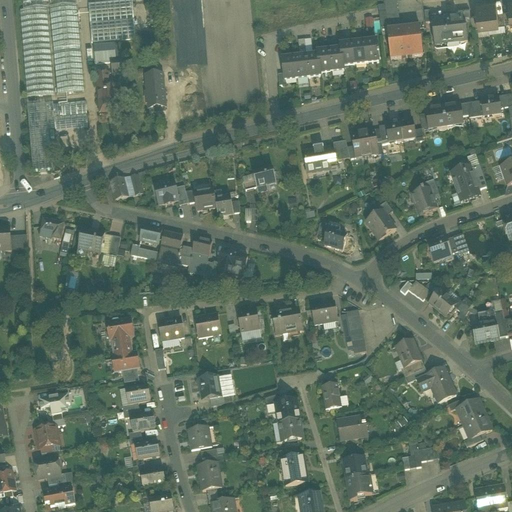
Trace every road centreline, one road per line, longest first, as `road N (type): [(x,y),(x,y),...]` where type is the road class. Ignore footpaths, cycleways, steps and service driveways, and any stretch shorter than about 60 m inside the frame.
road 1 (residential): [(85,181),(511,67)]
road 2 (residential): [(85,181),(104,210),(287,250),(365,284)]
road 3 (residential): [(22,202),(6,0)]
road 4 (residential): [(365,284),(401,243),(511,203)]
road 5 (residential): [(378,511),(511,452)]
road 6 (residential): [(365,284),(472,369)]
road 7 (residential): [(340,511),(299,385)]
road 8 (residential): [(190,511),(162,390)]
